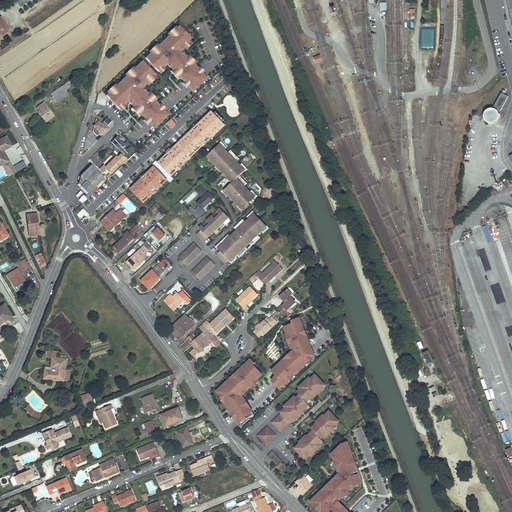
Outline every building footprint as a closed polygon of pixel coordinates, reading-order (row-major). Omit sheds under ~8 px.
[(10,30),(1,17),(0,18),(0,36),(5,33),(6,34),(10,30)] [(145,58),(158,72),(159,72),(163,68),(166,65),(167,64),(169,65),(170,66),(170,67),(172,69),(172,70),(179,78),(181,80),(195,67),(186,56),(185,57),(183,55),(182,55),(181,56),(178,53),(185,47),(189,43),(187,41),(190,38),(179,26),(177,28),(169,36),(158,46),(150,54),(145,58)] [(167,34),(169,36),(177,28),(175,26),(167,34)] [(148,52),(150,54),(158,46),(156,44),(148,52)] [(188,55),(186,56),(193,65),(195,63),(188,55)] [(108,94),(106,96),(119,110),(120,109),(128,101),(130,99),(133,102),(131,103),(131,104),(132,104),(134,106),(133,107),(141,115),(143,117),(157,104),(155,102),(147,93),(147,94),(144,92),(143,92),(142,93),(140,90),(142,88),(146,84),(155,76),(155,75),(142,61),(134,69),(126,77),(116,86),(108,94)] [(126,77),(134,69),(132,67),(124,75),(126,77)] [(197,68),(195,67),(181,80),(183,82),(181,84),(186,89),(188,87),(192,91),(206,78),(202,74),(204,72),(199,67),(197,68)] [(172,70),(170,72),(178,80),(179,78),(172,70)] [(155,76),(146,84),(148,86),(156,78),(155,76)] [(71,87),(68,82),(52,93),(58,102),(68,94),(65,90),(71,87)] [(108,94),(116,86),(114,84),(106,92),(108,94)] [(149,92),(147,93),(155,102),(157,100),(149,92)] [(494,126),(509,97),(501,93),(493,110),(488,108),(482,120),(494,126)] [(191,100),(158,131),(161,135),(165,131),(172,139),(199,112),(192,105),(194,103),(191,100)] [(37,107),(39,110),(42,115),(41,116),(45,122),(54,116),(44,102),(37,107)] [(158,105),(157,104),(143,117),(144,119),(143,121),(147,126),(149,124),(154,128),(168,115),(163,110),(165,109),(160,104),(158,105)] [(139,117),(141,115),(133,107),(131,109),(139,117)] [(108,117),(103,122),(107,126),(112,121),(108,117)] [(101,124),(96,119),(92,132),(97,137),(100,133),(103,136),(110,129),(107,126),(103,122),(101,124)] [(126,127),(126,137),(144,137),(144,127),(126,127)] [(202,137),(196,130),(177,148),(178,150),(186,157),(189,160),(191,158),(190,157),(206,141),(202,137)] [(112,142),(118,149),(121,146),(128,153),(134,148),(121,134),(112,142)] [(12,145),(6,136),(0,139),(0,165),(9,160),(7,156),(6,157),(2,151),(4,150),(12,145)] [(219,145),(207,156),(211,160),(211,161),(216,166),(217,166),(220,170),(223,173),(229,168),(231,170),(225,176),(228,179),(228,178),(232,182),(224,190),(228,194),(228,195),(230,198),(236,192),(239,194),(233,200),(238,206),(238,205),(242,209),(254,198),(250,194),(251,193),(243,186),(237,178),(238,177),(244,171),(240,167),(241,167),(235,161),(229,154),(224,149),(223,149),(219,145)] [(118,156),(121,152),(114,146),(111,149),(118,156)] [(176,152),(183,160),(186,157),(178,150),(176,152)] [(141,152),(115,177),(122,184),(148,159),(141,152)] [(230,152),(229,154),(235,161),(237,159),(230,152)] [(112,173),(121,164),(122,165),(127,161),(121,155),(118,158),(117,156),(115,158),(115,157),(112,159),(113,160),(110,163),(109,162),(107,164),(107,165),(106,166),(106,167),(107,168),(107,169),(110,172),(110,171),(112,173)] [(91,165),(81,175),(79,183),(88,193),(104,178),(91,165)] [(104,165),(99,169),(103,173),(107,169),(107,168),(106,167),(106,166),(104,165)] [(168,179),(158,168),(156,170),(167,181),(168,179)] [(167,181),(156,170),(135,190),(139,193),(137,195),(144,203),(167,181)] [(238,177),(237,178),(243,186),(245,184),(238,177)] [(206,212),(204,210),(215,199),(201,185),(194,191),(202,199),(196,205),(197,206),(192,212),(199,219),(206,212)] [(103,202),(97,195),(86,206),(92,213),(103,202)] [(148,211),(157,221),(163,216),(158,210),(161,207),(157,203),(148,211)] [(229,218),(220,208),(217,211),(218,213),(213,217),(212,216),(207,221),(208,222),(203,227),(202,225),(199,228),(208,237),(229,218)] [(101,222),(109,230),(114,225),(115,226),(122,220),(122,219),(126,215),(121,209),(116,214),(113,211),(101,222)] [(30,235),(39,234),(37,213),(27,214),(30,235)] [(174,232),(179,237),(197,220),(192,215),(174,232)] [(266,226),(254,215),(250,219),(250,218),(235,232),(240,238),(238,241),(232,235),(229,238),(230,238),(226,242),(225,241),(222,244),(223,245),(218,249),(220,251),(229,260),(230,261),(234,257),(262,231),(261,230),(266,226)] [(156,237),(162,230),(156,224),(150,230),(153,234),(156,237)] [(2,225),(0,226),(0,239),(1,241),(9,236),(2,225)] [(118,252),(129,241),(128,240),(133,236),(133,237),(138,232),(134,228),(129,232),(128,232),(124,236),(125,237),(114,247),(118,252)] [(240,238),(235,232),(232,235),(238,241),(240,238)] [(179,258),(187,266),(202,251),(194,243),(179,258)] [(145,250),(146,248),(144,246),(127,262),(133,269),(139,263),(140,265),(145,260),(144,259),(147,256),(144,253),(142,251),(144,249),(145,250)] [(229,260),(220,251),(217,255),(225,264),(229,260)] [(46,263),(41,253),(35,256),(40,266),(46,263)] [(215,265),(207,257),(192,271),(200,280),(215,265)] [(20,281),(21,284),(31,278),(27,270),(30,268),(27,262),(25,259),(20,261),(19,260),(16,262),(19,268),(8,274),(10,276),(8,277),(13,286),(18,283),(18,282),(20,281)] [(166,265),(164,259),(142,281),(149,288),(160,278),(158,277),(164,272),(161,270),(166,265)] [(279,272),(273,266),(270,269),(269,267),(258,277),(265,285),(269,281),(268,280),(273,275),(274,276),(275,277),(279,272)] [(249,278),(252,282),(258,278),(255,274),(249,278)] [(257,294),(250,287),(236,300),(243,308),(250,301),(252,299),(257,294)] [(278,309),(283,315),(295,303),(289,297),(292,295),(286,289),(279,297),(284,303),(278,309)] [(166,295),(162,291),(157,295),(161,299),(166,295)] [(177,292),(173,296),(172,298),(169,295),(163,301),(166,304),(167,303),(170,305),(169,306),(171,307),(172,307),(174,309),(184,299),(177,292)] [(0,324),(9,319),(13,326),(19,321),(15,315),(12,317),(4,304),(0,306),(0,333),(2,332),(0,328),(0,324)] [(234,317),(226,309),(223,311),(231,320),(234,317)] [(231,320),(223,311),(209,324),(206,320),(203,324),(208,330),(212,327),(217,332),(225,325),(231,320)] [(193,326),(194,325),(184,314),(183,316),(193,326)] [(180,330),(184,334),(193,326),(183,316),(173,325),(178,331),(180,330)] [(255,328),(262,336),(277,322),(272,316),(269,319),(267,317),(261,323),(256,327),(255,328)] [(302,347),(309,340),(306,335),(304,335),(302,329),(304,328),(300,318),(292,321),(292,324),(289,325),(290,325),(284,327),(287,334),(290,343),(289,344),(291,349),(292,349),(293,351),(293,352),(296,351),(298,353),(303,348),(302,347)] [(208,330),(203,324),(199,327),(204,332),(211,340),(214,344),(217,341),(218,340),(208,330)] [(204,332),(200,335),(207,343),(211,340),(204,332)] [(187,339),(199,353),(204,349),(202,347),(207,343),(200,335),(195,340),(191,335),(187,339)] [(315,356),(309,340),(302,347),(303,348),(298,353),(296,351),(293,352),(293,351),(271,371),(275,375),(272,381),(280,389),(315,356)] [(64,379),(65,370),(66,359),(56,358),(57,351),(50,350),(49,357),(51,358),(50,368),(48,379),(52,380),(64,381),(64,379)] [(428,352),(426,353),(433,368),(435,367),(428,352)] [(433,368),(426,353),(423,355),(430,369),(433,368)] [(222,401),(227,408),(242,395),(251,387),(250,386),(256,380),(262,375),(256,368),(253,365),(254,364),(254,363),(250,359),(236,372),(238,373),(231,379),(230,378),(216,391),(218,395),(220,394),(224,400),(222,401)] [(324,384),(315,374),(310,378),(307,382),(306,380),(301,385),(302,386),(300,389),(296,392),(299,394),(296,398),(293,400),(291,399),(287,403),(288,405),(285,408),(280,412),(281,413),(290,422),(293,419),(294,421),(302,414),(301,413),(304,411),(309,405),(307,403),(312,397),(315,395),(316,396),(323,389),(321,387),(324,384)] [(154,400),(152,394),(140,399),(143,407),(146,413),(151,410),(153,414),(160,411),(159,407),(157,408),(154,400)] [(253,414),(242,395),(227,408),(230,414),(240,427),(247,420),(246,419),(253,414)] [(82,407),(94,403),(93,400),(92,398),(81,402),(82,407)] [(110,405),(97,410),(102,422),(105,429),(116,424),(112,417),(111,417),(110,415),(112,415),(110,410),(112,409),(110,405)] [(25,409),(31,415),(38,418),(40,414),(34,411),(28,406),(25,409)] [(179,415),(181,414),(178,407),(161,415),(166,427),(181,420),(179,415)] [(304,437),(298,442),(299,443),(295,447),(300,452),(299,453),(305,459),(309,454),(313,451),(314,452),(319,448),(317,447),(320,444),(323,441),(321,439),(324,435),(327,433),(328,434),(333,430),(332,429),(335,425),(340,421),(334,415),(333,416),(328,411),(324,415),(323,414),(318,419),(319,420),(311,428),(313,430),(307,435),(304,438),(304,437)] [(281,413),(257,436),(266,445),(290,422),(281,413)] [(70,418),(74,428),(79,426),(75,416),(70,418)] [(152,421),(143,424),(142,425),(146,433),(155,429),(152,421)] [(72,436),(68,427),(54,433),(52,429),(42,433),(45,441),(47,440),(48,442),(46,443),(45,446),(46,449),(51,447),(52,450),(58,448),(59,445),(58,442),(72,436)] [(201,429),(204,439),(210,438),(207,427),(201,429)] [(177,432),(183,448),(193,444),(187,428),(177,432)] [(137,450),(141,460),(159,452),(154,442),(137,450)] [(338,448),(332,454),(334,461),(337,469),(339,473),(340,475),(336,479),(335,478),(330,482),(331,483),(326,489),(324,488),(310,502),(314,505),(315,504),(321,510),(319,511),(320,511),(348,511),(342,506),(340,508),(334,502),(337,499),(339,500),(342,497),(348,491),(354,486),(361,478),(359,473),(357,474),(354,475),(353,473),(356,472),(358,471),(356,466),(354,466),(351,458),(352,457),(346,442),(341,444),(342,446),(338,448)] [(68,460),(70,467),(86,460),(82,449),(63,457),(65,461),(68,460)] [(293,473),(272,451),(267,456),(277,465),(276,466),(278,469),(279,468),(288,478),(293,473)] [(197,463),(190,466),(194,476),(210,469),(208,464),(214,462),(212,455),(205,458),(206,460),(197,463)] [(52,456),(40,461),(42,466),(54,461),(52,456)] [(113,470),(115,474),(119,472),(113,459),(99,465),(101,468),(92,471),(96,481),(105,478),(103,473),(107,471),(108,472),(113,470)] [(17,475),(18,478),(15,479),(17,484),(33,477),(30,469),(17,475)] [(182,469),(176,471),(180,482),(186,479),(182,469)] [(180,482),(176,471),(168,475),(162,477),(161,476),(157,477),(160,486),(164,484),(165,487),(180,482)] [(303,475),(296,482),(299,485),(297,487),(298,489),(303,495),(313,485),(303,475)] [(66,478),(46,486),(49,494),(57,491),(59,494),(71,489),(66,478)] [(194,498),(190,488),(181,491),(182,492),(179,493),(183,502),(185,501),(194,498)] [(136,500),(133,493),(127,495),(126,493),(117,496),(116,494),(112,496),(115,503),(118,501),(121,506),(136,500)] [(270,511),(268,506),(265,498),(263,499),(261,496),(255,498),(260,511),(270,511)] [(365,496),(352,509),(355,511),(368,498),(365,496)] [(99,505),(93,507),(86,510),(86,511),(103,511),(106,510),(103,501),(99,503),(99,505)] [(151,511),(161,507),(158,501),(148,505),(151,511)]
